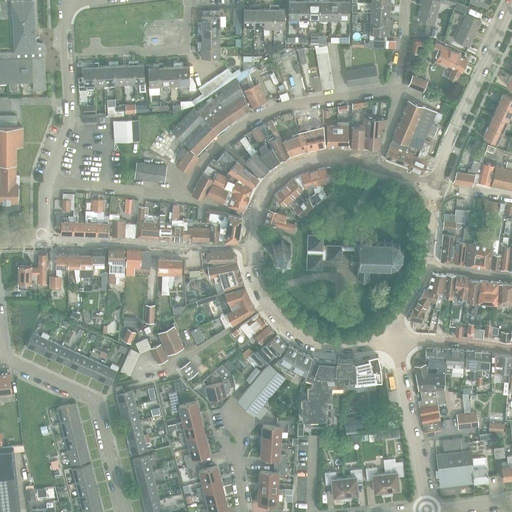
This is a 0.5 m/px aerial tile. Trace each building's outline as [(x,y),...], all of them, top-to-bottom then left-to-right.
[(0,0),(0,81),(32,80),(33,90),(45,89),(43,57),(44,56),(44,55),(44,53),(44,52),(43,51),(43,50),(42,50),(36,51),(33,0),(11,1),(14,52),(0,53),(0,0)] [(298,18),(298,0),(288,0),(288,18),(298,18)] [(298,0),(298,18),(298,23),(308,23),(308,18),(308,0),(298,0)] [(318,18),(318,0),(308,0),(308,18),(318,18)] [(328,18),(328,0),(318,0),(318,18),(328,18)] [(338,18),(338,0),(328,0),(328,18),(338,18)] [(338,0),(338,18),(348,18),(349,0),(343,0),(338,0)] [(419,19),(434,23),(439,0),(421,0),(421,3),(423,4),(419,19)] [(393,9),(393,4),(371,2),(371,12),(389,13),(389,8),(393,9)] [(452,10),(463,15),(467,7),(456,2),(452,10)] [(253,26),(253,4),(249,4),(249,8),(243,8),(243,26),(253,26)] [(263,26),(263,8),(259,8),(259,4),(253,4),(253,26),(263,26)] [(273,26),(274,4),(269,4),(269,8),(263,8),(263,26),(264,26),(263,34),(269,34),(269,26),(273,26)] [(274,4),(273,26),(284,26),(284,8),(278,8),(278,4),(274,4)] [(197,26),(219,26),(219,10),(202,10),(202,16),(201,16),(201,21),(197,21),(197,26)] [(388,19),(389,13),(371,12),(370,23),(392,24),(392,19),(388,19)] [(474,33),(475,34),(480,21),(466,14),(454,39),(468,46),(474,33)] [(364,22),(363,32),(369,33),(368,47),(385,48),(385,39),(386,39),(386,34),(387,34),(388,28),(392,28),(392,24),(370,23),(364,22)] [(219,36),(219,26),(197,26),(197,31),(201,31),(201,36),(219,36)] [(426,32),(412,29),(409,45),(417,46),(419,39),(425,40),(426,32)] [(197,46),(219,46),(219,36),(201,36),(201,41),(197,41),(197,46)] [(386,40),(386,48),(396,49),(396,41),(386,40)] [(436,58),(434,63),(446,68),(447,65),(452,68),(448,78),(456,81),(460,71),(461,72),(467,59),(459,56),(460,54),(435,43),(432,49),(437,51),(434,57),(436,58)] [(219,56),(219,46),(197,46),(197,51),(201,51),(201,56),(219,56)] [(269,55),(276,51),(274,47),(267,50),(269,55)] [(297,48),(300,64),(307,63),(303,47),(297,48)] [(129,82),(134,82),(133,60),(129,61),(129,65),(123,65),(124,83),(124,87),(130,87),(129,82)] [(138,60),(133,60),(134,82),(139,82),(139,92),(146,91),(145,82),(144,64),(138,64),(138,60)] [(104,84),(114,83),(113,61),(108,62),(109,66),(103,66),(104,84)] [(124,83),(123,65),(118,65),(118,61),(113,61),(114,83),(124,83)] [(178,62),(179,84),(188,83),(189,90),(195,89),(195,83),(190,75),(189,76),(188,65),(182,66),(182,61),(178,62)] [(258,61),(251,61),(243,61),(243,71),(254,64),(254,61),(257,61),(258,61)] [(104,84),(103,66),(98,66),(98,62),(93,63),(94,84),(104,84)] [(169,84),(168,66),(162,66),(162,62),(158,63),(159,85),(164,84),(164,91),(169,91),(169,84)] [(169,84),(179,84),(178,62),(173,62),(173,66),(168,66),(169,84)] [(84,85),(94,84),(93,63),(88,63),(88,67),(83,67),(83,77),(79,77),(79,90),(85,90),(84,85)] [(153,67),(148,68),(149,92),(159,91),(159,85),(158,63),(153,63),(153,67)] [(275,64),(269,66),(273,77),(278,75),(275,64)] [(250,75),(249,73),(256,69),(253,65),(247,70),(246,69),(236,77),(239,82),(240,81),(243,89),(252,107),(266,100),(258,82),(254,84),(252,80),(250,81),(248,76),(250,75)] [(345,71),(347,86),(378,81),(375,66),(345,71)] [(229,80),(234,77),(227,67),(222,71),(229,80)] [(224,84),(229,80),(222,71),(218,74),(224,84)] [(219,87),(224,84),(218,74),(213,77),(219,87)] [(407,85),(422,91),(427,81),(412,74),(407,85)] [(200,132),(207,142),(217,131),(237,116),(250,108),(249,107),(241,94),(243,93),(235,77),(234,77),(229,80),(224,84),(219,87),(214,90),(213,91),(216,95),(196,110),(193,107),(181,119),(198,133),(200,132)] [(214,90),(219,87),(213,77),(208,81),(214,90)] [(283,78),(276,82),(280,87),(287,83),(283,78)] [(213,91),(214,90),(208,81),(203,84),(209,94),(213,91)] [(195,97),(191,100),(194,104),(198,101),(209,94),(203,84),(198,88),(201,93),(195,97)] [(498,104),(511,110),(511,96),(503,93),(498,104)] [(407,99),(392,137),(408,144),(420,149),(423,143),(423,142),(427,133),(433,135),(437,126),(431,124),(436,112),(436,111),(407,99)] [(152,111),(160,110),(160,101),(160,105),(152,106),(152,111)] [(160,101),(160,110),(168,110),(168,105),(164,105),(164,101),(160,101)] [(125,103),(125,113),(135,112),(135,111),(135,106),(135,103),(125,103)] [(172,105),(172,112),(181,109),(180,104),(172,105)] [(507,121),(511,111),(511,110),(498,104),(493,115),(507,121)] [(83,106),(83,114),(95,113),(95,105),(83,106)] [(108,116),(115,116),(115,105),(107,106),(108,116)] [(115,105),(115,116),(124,115),(123,110),(115,111),(115,105)] [(502,132),(507,121),(493,115),(488,125),(502,132)] [(84,117),(84,124),(96,124),(96,116),(84,117)] [(366,117),(365,127),(364,147),(378,148),(380,129),(383,129),(386,119),(366,117)] [(131,120),(132,141),(139,140),(138,119),(131,120)] [(195,154),(207,142),(200,132),(198,133),(181,119),(171,130),(195,154)] [(122,141),(132,141),(131,120),(113,121),(114,142),(122,141)] [(289,155),(282,141),(271,120),(266,123),(272,134),(265,138),(268,141),(269,141),(272,146),(271,146),(279,160),(289,155)] [(497,143),(502,132),(488,125),(483,136),(497,143)] [(22,147),(22,126),(0,126),(0,202),(18,202),(18,184),(19,184),(19,174),(16,174),(16,147),(22,147)] [(250,131),(257,142),(264,137),(257,126),(250,131)] [(298,135),(282,141),(289,155),(302,150),(324,145),(323,126),(298,132),(298,133),(298,135)] [(326,126),(326,146),(337,146),(337,126),(326,126)] [(348,126),(337,126),(337,146),(347,146),(348,126)] [(365,127),(351,126),(349,146),(364,147),(365,127)] [(269,167),(257,154),(255,152),(256,151),(244,135),(239,139),(250,155),(245,160),(260,176),(269,167)] [(387,150),(384,158),(408,166),(407,167),(408,167),(413,155),(414,153),(407,151),(408,148),(406,148),(408,144),(392,137),(390,144),(387,150)] [(413,155),(408,167),(422,173),(428,161),(423,159),(429,144),(423,142),(423,143),(420,149),(417,156),(413,155)] [(279,160),(271,146),(268,148),(265,143),(258,146),(261,152),(257,154),(269,167),(279,160)] [(175,166),(188,174),(199,157),(186,149),(175,166)] [(227,170),(237,177),(252,187),(258,178),(224,150),(215,160),(227,170)] [(479,182),(482,163),(484,156),(475,153),(471,169),(468,168),(467,173),(456,171),(452,182),(471,185),(473,181),(479,182)] [(482,163),(479,182),(511,189),(511,162),(506,161),(505,168),(482,163)] [(134,178),(164,181),(166,165),(135,162),(134,178)] [(326,167),(313,170),(318,189),(316,189),(318,194),(317,195),(320,199),(325,195),(320,183),(329,180),(333,180),(333,177),(332,167),(332,166),(326,167)] [(315,203),(320,199),(317,195),(318,194),(316,189),(318,189),(313,170),(301,174),(304,188),(314,185),(315,187),(313,188),(315,193),(310,197),(315,203)] [(222,188),(227,176),(217,171),(213,179),(211,182),(222,188)] [(202,173),(191,194),(203,199),(205,195),(211,182),(213,179),(202,173)] [(302,188),(304,188),(301,174),(293,178),(283,186),(299,203),(301,207),(305,212),(311,206),(307,197),(303,200),(297,193),(302,188)] [(227,190),(221,202),(242,211),(251,188),(252,187),(237,177),(232,190),(223,186),(222,188),(227,190)] [(227,190),(222,188),(211,182),(205,195),(221,202),(227,190)] [(300,215),(305,212),(301,207),(299,203),(283,186),(273,195),(283,205),(287,201),(293,208),(294,208),(300,215)] [(73,206),(74,206),(74,193),(62,192),(62,208),(74,209),(73,206)] [(98,198),(97,210),(97,221),(96,234),(108,235),(108,222),(103,222),(103,198),(98,198)] [(137,214),(137,205),(137,200),(124,199),(124,213),(137,214)] [(482,210),(496,212),(497,202),(484,200),(482,210)] [(185,220),(183,220),(183,226),(178,225),(178,212),(178,205),(172,204),(171,219),(170,239),(183,240),(183,237),(185,237),(186,220),(185,220)] [(135,237),(158,239),(159,219),(144,218),(145,205),(137,205),(137,214),(136,224),(135,237)] [(84,234),(85,220),(78,220),(78,214),(77,206),(74,206),(73,206),(74,209),(74,215),(73,233),(84,234)] [(219,223),(219,240),(235,241),(238,239),(241,217),(221,211),(207,208),(205,222),(210,222),(219,223)] [(263,222),(293,231),(295,224),(284,221),(286,214),(267,208),(263,222)] [(135,237),(136,224),(125,223),(125,220),(119,219),(119,214),(109,214),(109,219),(112,219),(112,235),(125,236),(135,237)] [(169,219),(169,223),(164,223),(165,214),(159,214),(159,219),(158,239),(170,239),(171,219),(169,219)] [(73,233),(74,215),(68,215),(68,217),(61,216),(61,233),(73,233)] [(96,234),(97,221),(91,221),(91,218),(85,218),(85,220),(84,234),(96,234)] [(205,240),(206,228),(187,227),(187,220),(185,220),(186,220),(185,237),(192,237),(192,240),(205,240)] [(443,228),(455,229),(456,221),(443,220),(443,228)] [(205,240),(219,240),(219,223),(210,222),(209,228),(206,228),(205,240)] [(467,240),(468,240),(470,228),(463,227),(462,238),(462,241),(454,240),(453,262),(464,263),(467,240)] [(491,245),(492,239),(493,234),(487,233),(486,240),(489,240),(488,245),(469,242),(469,240),(468,240),(467,240),(464,263),(489,266),(491,250),(493,250),(493,245),(491,245)] [(326,244),(322,244),(323,234),(307,234),(307,249),(307,253),(306,253),(306,268),(322,269),(322,259),(325,259),(325,260),(341,260),(341,250),(353,250),(353,253),(353,254),(352,253),(351,253),(350,254),(351,255),(351,260),(350,261),(351,262),(352,262),(358,262),(357,275),(355,275),(355,277),(357,277),(357,279),(359,279),(359,277),(366,277),(366,279),(368,279),(368,277),(370,277),(370,275),(368,275),(369,265),(373,265),(373,268),(375,268),(375,265),(380,266),(380,268),(383,268),(383,266),(388,266),(388,268),(390,268),(390,266),(396,264),(398,266),(400,265),(398,262),(400,258),(403,259),(404,257),(401,256),(402,252),(404,251),(404,249),(401,250),(398,245),(400,243),(399,242),(397,243),(392,242),(392,239),(389,239),(389,241),(384,241),(384,239),(382,239),(382,241),(377,241),(377,239),(374,239),(374,241),(371,241),(371,238),(370,238),(370,235),(360,235),(360,238),(360,241),(359,241),(359,242),(354,241),(353,246),(342,245),(326,244)] [(507,268),(510,246),(506,245),(507,237),(501,236),(501,245),(500,250),(500,254),(499,267),(507,268)] [(439,260),(451,261),(454,238),(447,237),(446,240),(441,240),(439,260)] [(290,244),(287,246),(283,243),(283,240),(280,239),(280,243),(276,245),(273,243),(271,246),(274,247),(274,252),(271,254),(272,256),(275,255),(279,258),(279,261),(282,261),(282,258),(287,255),(289,257),(291,255),(288,253),(289,248),(291,247),(290,244)] [(499,267),(500,254),(496,253),(497,240),(492,239),(491,245),(493,245),(493,250),(491,250),(489,266),(499,267)] [(92,254),(91,267),(98,267),(98,264),(104,264),(104,248),(92,248),(92,254)] [(118,286),(123,286),(124,285),(125,275),(123,275),(124,249),(108,249),(108,259),(108,260),(108,263),(109,264),(108,282),(114,282),(118,286)] [(140,267),(149,267),(150,251),(141,250),(126,249),(125,267),(139,268),(140,267)] [(211,252),(211,262),(236,261),(236,254),(233,251),(211,252)] [(31,267),(31,265),(18,265),(18,283),(30,283),(30,282),(38,282),(38,283),(45,283),(46,253),(38,253),(38,267),(31,267)] [(68,270),(68,267),(68,254),(56,254),(55,275),(49,275),(49,287),(61,287),(61,270),(68,270)] [(80,280),(80,254),(68,254),(68,267),(74,267),(76,281),(80,280)] [(92,254),(80,254),(80,280),(83,281),(85,273),(91,273),(91,267),(92,254)] [(168,287),(170,258),(157,257),(157,273),(162,273),(161,293),(168,294),(168,288),(168,287)] [(170,258),(168,287),(172,288),(174,274),(181,274),(182,259),(170,258)] [(224,292),(244,286),(240,271),(237,262),(208,267),(209,277),(214,276),(216,282),(221,281),(224,292)] [(436,299),(435,301),(436,301),(434,308),(439,309),(443,292),(445,273),(432,271),(428,287),(438,290),(436,299)] [(454,275),(454,274),(446,273),(444,293),(448,294),(447,299),(452,299),(454,278),(455,278),(455,276),(454,275)] [(466,296),(467,278),(468,275),(454,274),(454,275),(455,276),(455,278),(454,290),(457,290),(456,297),(460,297),(460,296),(466,296)] [(477,302),(479,279),(467,278),(466,296),(460,296),(460,297),(466,298),(466,300),(474,301),(473,307),(471,307),(470,314),(475,315),(477,302)] [(495,303),(497,281),(479,279),(477,302),(478,302),(478,301),(495,303)] [(511,282),(497,281),(495,303),(511,304),(511,282)] [(222,310),(249,297),(244,286),(224,292),(197,300),(198,304),(218,298),(222,310)] [(430,300),(435,301),(436,299),(438,290),(428,287),(427,288),(425,288),(423,288),(406,318),(422,321),(425,310),(430,300)] [(220,315),(219,315),(226,327),(231,324),(255,308),(249,297),(222,310),(224,313),(220,315)] [(145,322),(154,322),(154,305),(145,304),(145,322)] [(69,317),(77,320),(80,314),(72,311),(69,317)] [(103,314),(103,312),(99,312),(99,313),(85,312),(85,320),(92,320),(92,318),(93,318),(93,323),(98,323),(98,318),(102,319),(103,314)] [(254,333),(267,321),(259,312),(241,326),(250,336),(253,334),(254,333)] [(263,344),(276,331),(267,321),(254,333),(253,334),(250,336),(249,337),(248,338),(252,342),(257,338),(263,344)] [(484,335),(491,336),(492,325),(485,324),(484,335)] [(158,332),(168,354),(184,347),(174,325),(158,332)] [(132,339),(133,340),(136,333),(127,328),(122,339),(130,343),(132,339)] [(499,339),(499,340),(510,341),(510,339),(510,338),(511,331),(500,330),(499,339)] [(252,352),(249,355),(260,366),(264,362),(265,363),(286,342),(276,331),(263,344),(254,352),(253,351),(252,352)] [(41,354),(47,339),(49,335),(43,332),(41,336),(33,333),(27,347),(41,354)] [(142,340),(146,350),(151,348),(147,338),(142,340)] [(55,360),(61,345),(47,339),(41,354),(55,360)] [(140,352),(146,350),(142,340),(136,342),(140,352)] [(152,348),(159,363),(168,358),(161,344),(152,348)] [(287,372),(298,350),(289,344),(279,357),(276,362),(282,366),(281,368),(287,372)] [(68,366),(75,351),(61,345),(55,360),(68,366)] [(444,373),(445,363),(446,348),(426,347),(426,358),(428,359),(428,365),(437,365),(437,373),(444,373)] [(128,354),(137,358),(140,353),(131,348),(128,354)] [(248,348),(242,354),(246,358),(249,355),(252,352),(248,348)] [(445,363),(445,373),(451,373),(451,376),(462,376),(462,367),(464,350),(446,348),(445,363)] [(306,373),(312,355),(302,351),(298,350),(287,372),(293,375),(297,368),(306,373)] [(476,368),(478,351),(465,350),(464,366),(476,368)] [(82,372),(89,358),(75,351),(68,366),(82,372)] [(476,371),(476,384),(481,385),(481,382),(482,373),(482,368),(488,369),(489,353),(478,351),(477,367),(476,368),(476,371)] [(509,373),(509,366),(510,355),(491,353),(491,372),(509,373)] [(135,364),(137,358),(128,354),(126,360),(135,364)] [(355,382),(372,379),(372,382),(382,382),(382,369),(377,354),(368,357),(368,358),(354,361),(354,359),(353,359),(355,382)] [(355,382),(353,359),(336,359),(336,360),(320,360),(320,358),(312,355),(306,373),(304,377),(312,381),(310,387),(309,387),(309,399),(303,399),(303,418),(325,418),(325,399),(330,399),(331,386),(355,384),(355,382)] [(96,378),(102,364),(89,358),(82,372),(96,378)] [(132,370),(135,364),(126,360),(123,365),(132,370)] [(180,368),(187,378),(197,371),(190,361),(180,368)] [(102,364),(96,378),(110,385),(118,366),(111,363),(110,367),(102,364)] [(255,413),(260,417),(268,408),(262,404),(285,377),(268,363),(237,400),(254,414),(255,413)] [(444,373),(437,373),(428,373),(427,372),(425,363),(414,366),(416,373),(415,373),(418,389),(419,389),(435,388),(444,388),(444,373)] [(129,375),(132,370),(123,365),(120,371),(129,375)] [(246,379),(251,383),(261,371),(256,367),(246,379)] [(0,374),(0,395),(11,394),(9,374),(0,374)] [(205,386),(209,400),(226,396),(225,393),(227,392),(229,389),(229,387),(235,386),(232,374),(221,376),(222,382),(205,386)] [(180,377),(179,378),(181,388),(187,386),(180,377)] [(120,409),(135,405),(131,390),(125,391),(124,389),(123,390),(121,385),(115,387),(117,393),(116,394),(120,409)] [(435,388),(419,389),(421,400),(420,400),(426,432),(440,430),(435,388)] [(180,410),(181,416),(199,411),(196,400),(179,405),(176,391),(168,393),(173,412),(180,410)] [(60,422),(79,417),(75,403),(57,408),(60,422)] [(123,423),(139,419),(135,405),(120,409),(123,423)] [(177,428),(184,426),(201,422),(199,411),(181,416),(183,421),(175,423),(177,428)] [(456,414),(458,428),(478,426),(476,411),(456,414)] [(64,436),(82,431),(79,417),(60,422),(64,436)] [(127,438),(143,434),(139,419),(123,423),(127,438)] [(262,436),(280,437),(280,431),(288,432),(288,420),(276,419),(276,425),(263,424),(262,436)] [(179,439),(204,433),(201,422),(184,426),(185,432),(178,434),(179,439)] [(488,430),(503,432),(503,423),(489,422),(488,430)] [(366,436),(380,435),(378,424),(365,425),(366,436)] [(67,450),(85,445),(82,431),(64,436),(67,450)] [(189,448),(207,443),(204,433),(179,439),(181,444),(188,442),(189,448)] [(143,434),(127,438),(131,453),(146,449),(143,434)] [(350,435),(351,443),(358,442),(358,434),(350,435)] [(280,442),(280,437),(262,436),(261,447),(279,448),(287,448),(287,443),(280,442)] [(186,467),(198,464),(197,458),(209,454),(207,443),(189,448),(191,453),(183,455),(186,467)] [(85,445),(67,450),(71,464),(89,460),(85,445)] [(494,448),(495,458),(505,456),(503,446),(494,448)] [(279,454),(279,448),(261,447),(261,458),(274,459),(273,465),(286,466),(286,454),(279,454)] [(19,511),(13,448),(0,449),(0,511),(19,511)] [(471,462),(471,458),(470,450),(464,450),(435,453),(437,466),(471,462)] [(136,474),(152,470),(148,455),(132,459),(136,474)] [(511,478),(511,455),(506,456),(507,461),(501,461),(503,479),(511,478)] [(471,480),(471,482),(487,481),(484,457),(471,458),(471,462),(473,476),(471,477),(471,480)] [(393,461),(383,462),(384,473),(387,496),(392,495),(392,490),(399,489),(397,476),(404,476),(402,464),(393,465),(393,461)] [(439,486),(471,482),(471,480),(471,477),(473,476),(471,462),(437,466),(439,486)] [(75,483),(94,478),(90,464),(72,468),(75,483)] [(202,481),(219,476),(216,465),(200,470),(198,464),(186,467),(189,478),(200,475),(202,481)] [(285,478),(286,466),(273,465),(273,471),(260,470),(259,482),(277,483),(278,477),(285,478)] [(387,496),(384,473),(377,473),(376,466),(365,468),(366,480),(373,479),(374,492),(381,491),(381,496),(387,496)] [(343,477),(346,500),(351,499),(351,494),(358,494),(356,481),(362,480),(361,468),(350,469),(350,476),(343,477)] [(140,489),(155,485),(152,470),(136,474),(140,489)] [(346,500),(343,477),(336,478),(335,471),(324,472),(325,484),(331,483),(333,496),(340,496),(340,501),(346,500)] [(197,493),(222,487),(219,476),(202,481),(203,486),(196,488),(197,493)] [(79,497),(97,492),(94,478),(75,483),(79,497)] [(40,492),(51,491),(51,495),(56,495),(55,481),(39,482),(40,492)] [(277,488),(277,483),(259,482),(258,493),(282,494),(284,494),(284,489),(277,488)] [(143,503),(159,499),(155,485),(140,489),(143,503)] [(207,502),(224,498),(222,487),(197,493),(199,498),(206,497),(207,502)] [(26,489),(27,500),(35,499),(34,488),(26,489)] [(82,511),(101,506),(97,492),(79,497),(82,511)] [(282,500),(282,494),(258,493),(258,504),(271,505),(271,511),(283,511),(283,500),(282,500)] [(224,498),(207,502),(208,508),(201,509),(201,511),(214,511),(227,509),(224,498)] [(162,511),(159,499),(143,503),(145,511),(162,511)] [(33,509),(33,511),(54,511),(53,501),(46,502),(46,507),(33,509)]
